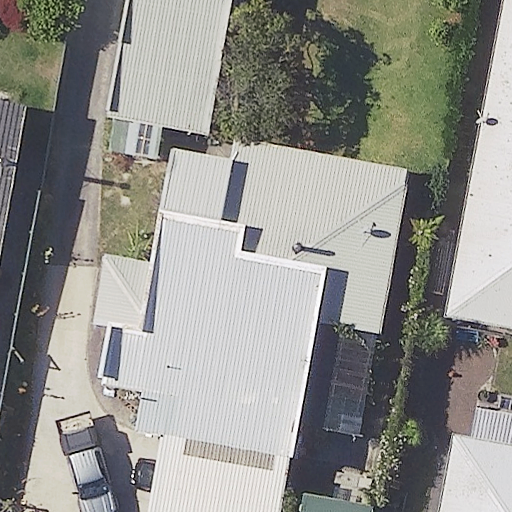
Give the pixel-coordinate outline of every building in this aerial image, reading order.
[(250,0),(142,0),(120,114),(224,135),(250,0)] [(511,0),(454,320),(511,331),(511,0)] [(0,276),(33,115),(0,108),(0,276)] [(233,171),(183,161),(160,279),(121,272),(99,386),(158,398),(150,441),(171,445),(157,511),(291,511),(306,434),(364,446),(416,179),(238,144),(233,171)] [(511,511),(511,452),(464,443),(450,511),(511,511)] [(374,511),(312,502),(310,511),(374,511)]
